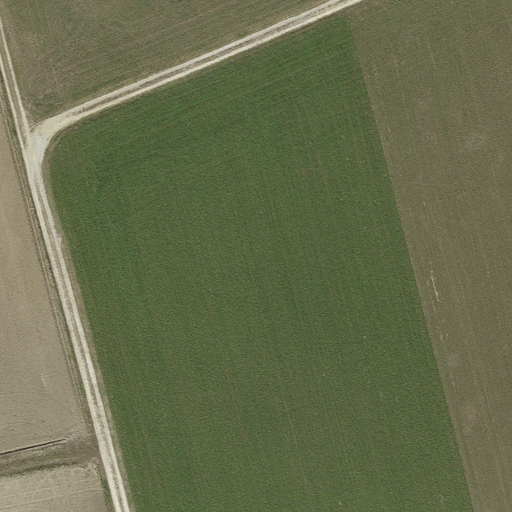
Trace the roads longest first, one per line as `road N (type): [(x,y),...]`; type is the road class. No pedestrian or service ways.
road 1 (track): [(0,32),(124,511)]
road 2 (track): [(346,0),(27,138)]
